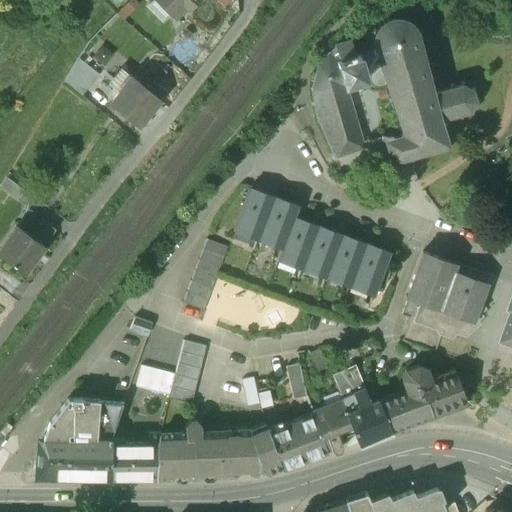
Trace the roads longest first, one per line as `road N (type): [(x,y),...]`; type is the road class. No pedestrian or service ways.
road 1 (secondary): [(0,503),(265,494),(405,452),(455,453),(511,470)]
road 2 (residential): [(511,260),(285,179),(271,160)]
